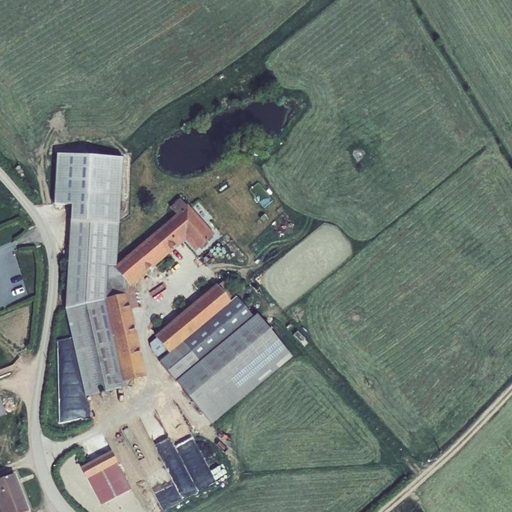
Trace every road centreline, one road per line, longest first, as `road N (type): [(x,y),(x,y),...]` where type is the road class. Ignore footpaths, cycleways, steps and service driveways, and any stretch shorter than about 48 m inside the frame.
road 1 (unclassified): [(68,511),(45,477),(34,432),(51,306),(49,243),(0,173)]
road 2 (track): [(425,474),(273,311)]
road 3 (track): [(382,511),(511,388)]
